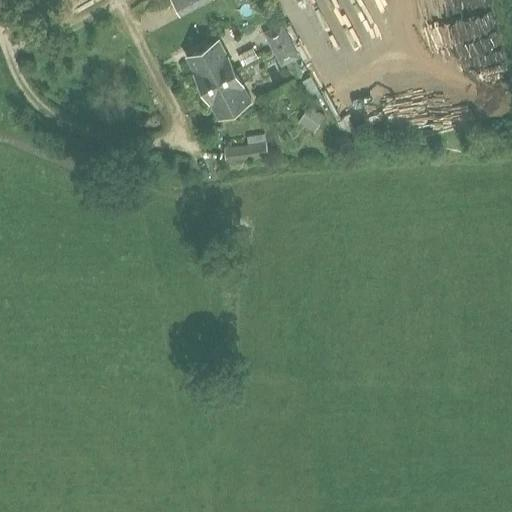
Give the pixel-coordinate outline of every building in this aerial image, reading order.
[(281,22),(263,32),(272,50),(291,40),(281,22)] [(188,55),(203,85),(234,69),(219,39),(188,55)] [(291,40),(272,50),(281,66),(299,57),(291,40)] [(250,98),(234,69),(203,85),(219,114),(250,98)] [(265,135),(249,137),(252,156),(268,153),(265,135)]
